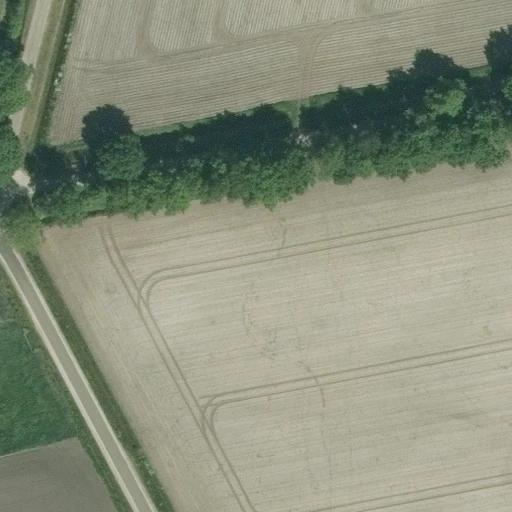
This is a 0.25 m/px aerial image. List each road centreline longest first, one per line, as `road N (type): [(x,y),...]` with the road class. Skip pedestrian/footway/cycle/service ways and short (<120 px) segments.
road 1 (track): [(511,102),(0,187)]
road 2 (unclassified): [(146,511),(0,242)]
road 3 (unclassified): [(0,171),(43,0)]
